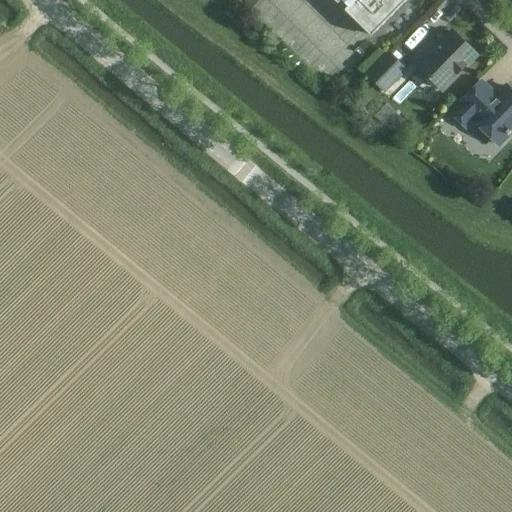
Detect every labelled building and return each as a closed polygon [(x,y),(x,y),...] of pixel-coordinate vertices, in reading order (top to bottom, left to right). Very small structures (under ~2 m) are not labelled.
[(371,37),(407,0),(334,0),(338,4),(341,0),(348,7),(344,10),(371,37)] [(442,91),(476,56),(452,33),(428,58),(422,52),(413,62),(442,91)] [(385,92),(405,71),(388,54),(367,75),(385,92)] [(496,98),(481,83),(450,114),(466,130),(474,122),(498,145),(511,131),(511,92),(506,87),(496,98)] [(401,119),(391,130),(399,138),(409,127),(401,119)]
